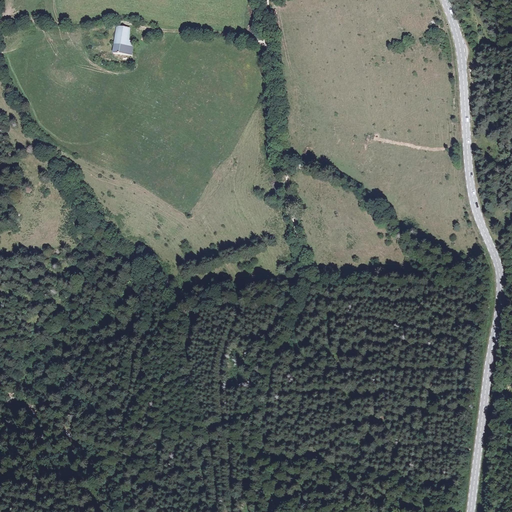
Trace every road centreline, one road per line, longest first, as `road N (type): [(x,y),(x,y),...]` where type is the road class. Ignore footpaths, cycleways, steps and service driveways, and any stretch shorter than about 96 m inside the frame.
road 1 (secondary): [(444,0),(462,58),(471,191),(499,270),(470,511)]
road 2 (track): [(271,46),(307,298),(272,383),(256,511)]
road 3 (track): [(307,298),(351,438),(442,328),(457,391),(496,417)]
road 4 (track): [(0,27),(78,30),(116,20),(271,46)]
road 5 (track): [(482,511),(494,422),(511,382)]
